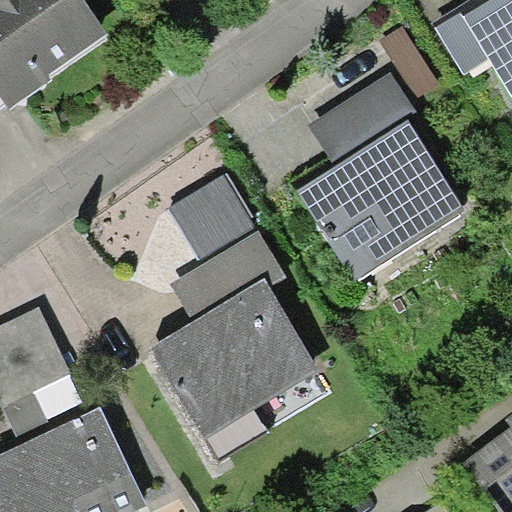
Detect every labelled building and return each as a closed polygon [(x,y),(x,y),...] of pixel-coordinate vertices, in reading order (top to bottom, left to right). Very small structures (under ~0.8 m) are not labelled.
[(62,0),(0,0),(0,98),(7,109),(96,55),(62,0)] [(511,0),(504,0),(467,23),(511,96),(511,0)] [(400,29),(381,42),(417,95),(437,82),(400,29)] [(313,127),(338,166),(407,121),(415,116),(389,77),(313,127)] [(338,166),(300,190),(356,278),(463,209),(407,121),(338,166)] [(225,176),(169,211),(200,261),(256,226),(225,176)] [(197,322),(156,347),(208,433),(317,367),(265,283),(284,270),(256,226),(200,261),(171,279),(197,322)] [(0,414),(18,455),(50,441),(30,396),(61,383),(31,316),(0,330),(0,414)] [(18,455),(0,462),(0,511),(140,511),(99,419),(50,441),(18,455)] [(511,511),(511,431),(468,465),(503,511),(511,511)]
